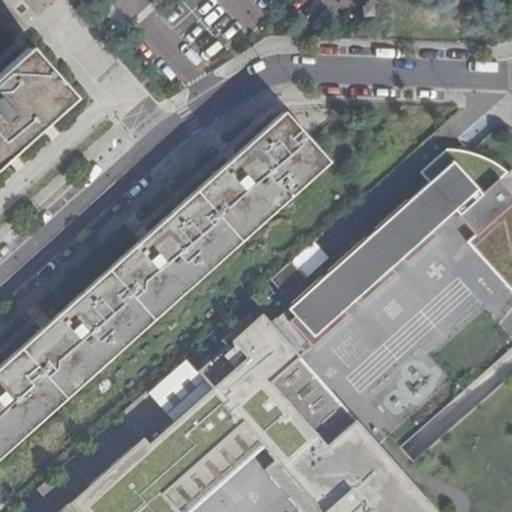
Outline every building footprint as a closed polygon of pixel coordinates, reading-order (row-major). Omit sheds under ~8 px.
[(0,170),(73,107),(28,55),(0,79),(0,170)] [(283,116),(0,369),(0,458),(328,166),(283,116)] [(302,344),(280,320),(291,309),(314,335),(448,215),(469,239),(460,248),(511,306),(511,181),(504,174),(496,168),(487,162),(472,156),(461,153),(445,152),(415,178),(424,188),(273,324),(264,314),(227,347),(199,373),(207,383),(144,439),(139,433),(50,511),(181,511),(160,489),(239,418),(260,441),(272,454),(262,463),(306,511),(317,511),(321,509),(323,511),(442,511),(375,438),(346,463),(267,376),(296,350),(302,344)] [(288,298),(331,264),(314,243),(271,277),(288,298)] [(214,332),(227,347),(264,314),(250,299),(214,332)] [(296,350),(267,376),(346,463),(375,438),(296,350)] [(160,489),(181,511),(260,441),(239,418),(160,489)]
